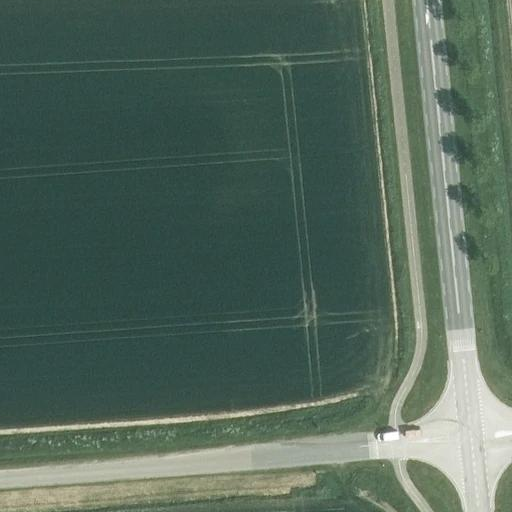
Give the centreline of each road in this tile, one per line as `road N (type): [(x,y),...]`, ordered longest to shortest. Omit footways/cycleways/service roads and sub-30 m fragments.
road 1 (unclassified): [(0,480),(463,440)]
road 2 (secondary): [(463,440),(417,0)]
